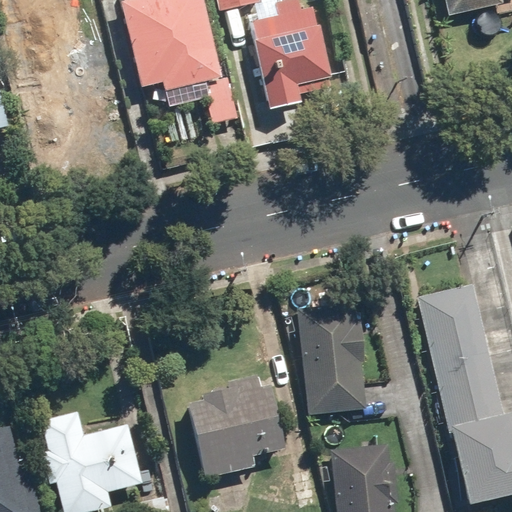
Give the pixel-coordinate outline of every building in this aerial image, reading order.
[(140,88),(163,83),(169,109),(207,100),(213,125),(237,119),(227,78),(224,78),(205,0),(130,0),(120,3),(140,88)] [(263,0),(216,0),(220,13),(264,2),(263,0)] [(300,96),(335,88),(316,8),(301,11),(298,0),(273,6),(276,18),(249,25),(270,112),(302,104),(300,96)] [(511,0),(445,0),(449,18),(511,2),(511,0)] [(34,76),(26,78),(32,102),(39,100),(46,128),(87,118),(85,112),(113,105),(90,10),(22,26),(34,76)] [(0,91),(0,130),(9,128),(0,91)] [(452,431),(469,504),(511,493),(511,446),(473,283),(414,297),(447,432),(452,431)] [(355,305),(297,310),(307,415),(366,409),(361,360),(365,359),(362,325),(357,326),(355,305)] [(247,389),(245,384),(205,394),(207,400),(187,404),(205,479),(254,467),(252,457),(287,448),(271,384),(247,389)] [(106,490),(141,481),(127,424),(81,435),(75,410),(40,419),(48,456),(39,458),(46,485),(55,483),(62,511),(89,511),(110,507),(106,490)] [(24,483),(9,425),(0,427),(0,511),(40,511),(33,481),(24,483)] [(391,511),(385,444),(330,450),(336,511),(391,511)] [(323,503),(314,467),(288,473),(297,509),(323,503)]
